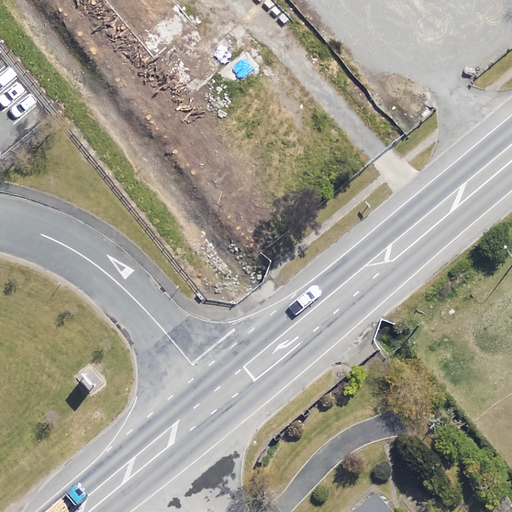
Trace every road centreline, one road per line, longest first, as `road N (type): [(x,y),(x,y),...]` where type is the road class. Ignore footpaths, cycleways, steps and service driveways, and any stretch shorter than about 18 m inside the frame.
road 1 (primary): [(511,153),(221,396)]
road 2 (unclassified): [(0,222),(52,237),(87,258),(221,396)]
road 3 (primary): [(221,396),(79,511)]
